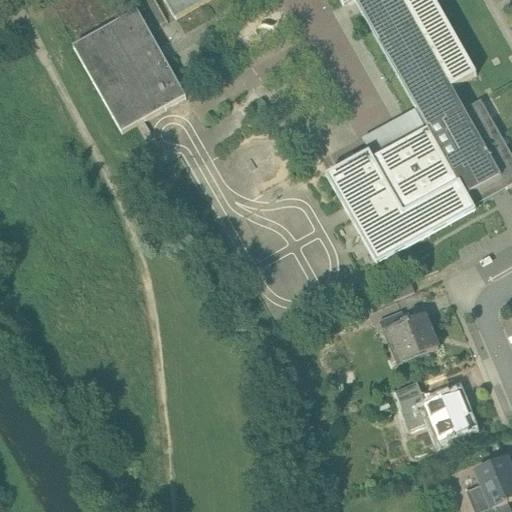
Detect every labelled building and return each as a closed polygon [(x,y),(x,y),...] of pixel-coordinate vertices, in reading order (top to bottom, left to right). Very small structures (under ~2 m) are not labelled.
[(378,44),(415,25),(400,0),(163,0),(176,22),(214,0),(339,0),(343,8),(354,1),(378,44)] [(477,77),(433,0),(400,0),(415,25),(452,91),(477,77)] [(138,13),(74,49),(123,136),(187,100),(138,13)] [(415,25),(378,44),(428,133),(374,164),(370,156),(327,180),(377,270),(476,215),(473,210),(467,199),(501,180),(507,192),(511,188),(511,158),(490,121),(482,104),(464,113),(452,91),(415,25)] [(492,99),(482,104),(490,121),(500,116),(492,99)] [(411,284),(391,292),(395,303),(415,295),(411,284)] [(403,315),(381,324),(387,338),(395,335),(409,329),(408,326),(403,315)] [(426,318),(408,326),(409,329),(395,335),(408,365),(437,353),(429,335),(432,333),(426,318)] [(419,385),(397,395),(407,420),(427,412),(427,411),(429,410),(419,385)] [(429,410),(427,411),(427,412),(407,420),(406,421),(413,436),(434,427),(442,446),(469,434),(464,422),(468,420),(459,399),(445,405),(444,403),(429,410)] [(511,476),(506,462),(477,474),(482,488),(466,495),(472,511),(491,511),(492,511),(508,506),(507,504),(511,502),(511,476)]
